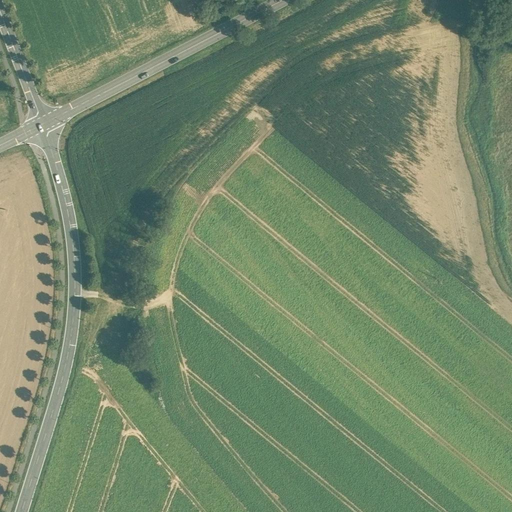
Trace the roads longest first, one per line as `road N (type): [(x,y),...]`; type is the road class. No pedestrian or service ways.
road 1 (secondary): [(22,511),(70,343),(75,294),(70,224),(42,123)]
road 2 (secondary): [(42,123),(282,0)]
